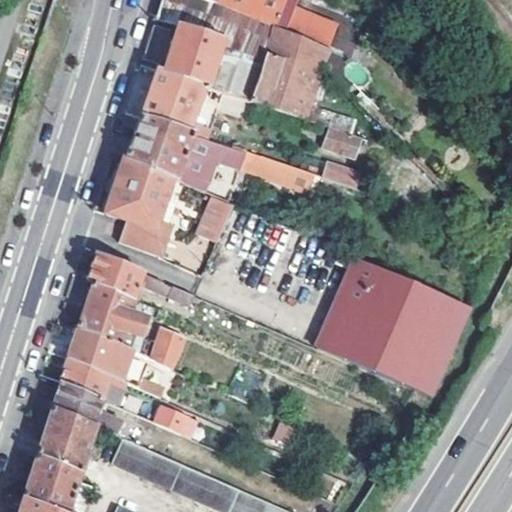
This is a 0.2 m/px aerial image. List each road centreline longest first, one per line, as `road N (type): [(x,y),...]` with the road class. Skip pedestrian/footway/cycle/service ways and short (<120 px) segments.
road 1 (secondary): [(0,369),(116,0)]
road 2 (trunk): [(511,375),(428,511)]
